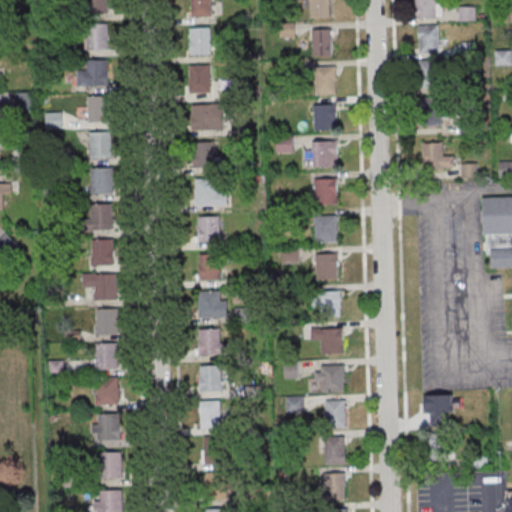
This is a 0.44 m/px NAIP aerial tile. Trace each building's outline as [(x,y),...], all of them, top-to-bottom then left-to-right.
[(85,0),(85,12),(108,12),(108,0),(85,0)] [(191,0),(191,17),(212,17),(211,0),(191,0)] [(310,0),(310,18),(331,18),(330,0),(310,0)] [(416,0),(416,19),(438,19),(437,0),(416,0)] [(108,50),(108,24),(88,24),(88,50),(108,50)] [(211,54),(211,27),(191,27),(191,54),(211,54)] [(441,27),(419,27),(419,54),(440,54),(441,27)] [(313,29),(313,56),(333,56),(333,29),(313,29)] [(109,85),(108,60),(87,60),(88,70),(78,70),(78,85),(109,85)] [(440,60),(420,60),(420,88),(440,88),(440,60)] [(211,92),(210,64),(191,64),(191,92),(211,92)] [(317,94),(337,94),(337,66),(317,66),(317,94)] [(89,95),(89,122),(108,122),(108,95),(89,95)] [(422,125),(447,125),(447,98),(422,98),(422,125)] [(224,104),(193,104),(193,129),(224,129),(224,104)] [(314,104),(314,129),(337,129),(337,104),(314,104)] [(62,112),(46,112),(46,127),(62,127),(62,112)] [(91,157),(111,157),(111,131),(91,131),(91,157)] [(338,166),(338,141),(313,141),(314,167),(338,166)] [(215,142),(193,142),(193,167),(215,167),(215,142)] [(443,143),(422,143),(422,169),(454,169),(454,156),(443,156),(443,143)] [(511,171),(511,163),(501,164),(501,172),(511,171)] [(462,165),(462,176),(478,176),(478,165),(462,165)] [(114,193),(114,168),(92,168),(92,193),(114,193)] [(196,178),(196,205),(227,205),(227,192),(218,192),(218,178),(196,178)] [(338,203),(338,178),(317,178),(317,203),(338,203)] [(482,196),(511,194),(511,265),(491,266),(491,263),(492,262),(491,253),(486,253),(486,232),(483,233),(483,228),(482,200),(482,196)] [(113,229),(113,203),(92,203),(92,229),(113,229)] [(338,242),(338,215),(315,215),(315,242),(338,242)] [(199,216),(199,242),(221,242),(221,216),(199,216)] [(91,265),(114,265),(114,239),(91,239),(91,265)] [(282,263),(299,263),(299,248),(282,248),(282,263)] [(317,278),(339,278),(339,253),(317,253),(317,278)] [(199,254),(199,280),(222,280),(222,254),(199,254)] [(117,302),(117,274),(81,274),(81,288),(94,288),(94,302),(117,302)] [(221,299),(221,291),(199,291),(199,317),(227,317),(227,299),(221,299)] [(342,315),(342,291),(314,291),(314,315),(342,315)] [(95,336),(119,336),(119,310),(95,310),(95,336)] [(344,353),(344,328),(312,328),(312,340),(322,340),(322,353),(344,353)] [(199,354),(231,354),(231,341),(221,341),(221,329),(199,329),(199,354)] [(96,370),(117,370),(117,344),(96,344),(96,370)] [(64,361),(50,361),(50,377),(64,377),(64,361)] [(344,364),(317,364),(317,391),(344,391),(344,364)] [(201,365),(201,391),(223,391),(223,365),(201,365)] [(119,378),(95,378),(95,405),(119,405),(119,378)] [(346,429),(346,400),(326,400),(326,429),(346,429)] [(200,401),(200,430),(221,430),(221,401),(200,401)] [(92,439),(120,439),(120,413),(100,413),(100,424),(92,424),(92,439)] [(204,463),(227,463),(227,437),(204,437),(204,463)] [(345,465),(345,437),(325,437),(325,465),(345,465)] [(101,452),(101,477),(122,477),(122,452),(101,452)] [(227,499),(227,474),(206,474),(206,499),(227,499)] [(345,474),(326,474),(326,499),(345,499),(345,474)] [(123,511),(123,490),(98,490),(98,511),(123,511)]
